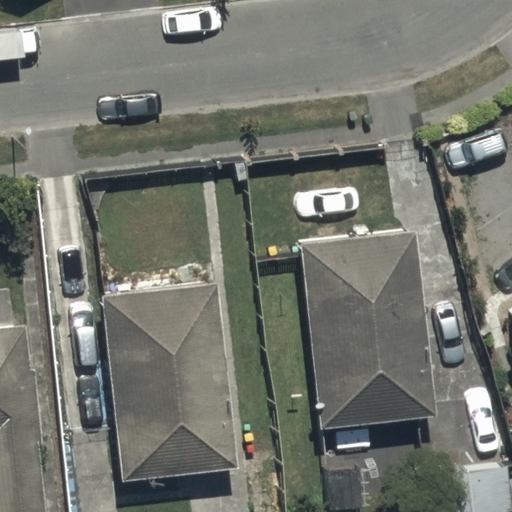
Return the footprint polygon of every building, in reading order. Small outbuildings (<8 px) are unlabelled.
[(292,231),(312,417),(426,405),(412,221),(292,231)] [(94,284),(114,468),(230,455),(209,271),(94,284)] [(511,288),(500,297),(511,314),(511,288)] [(0,511),(13,511),(37,510),(29,364),(21,364),(18,312),(8,313),(7,289),(0,289),(0,511)] [(426,459),(426,511),(501,511),(501,459),(426,459)]
